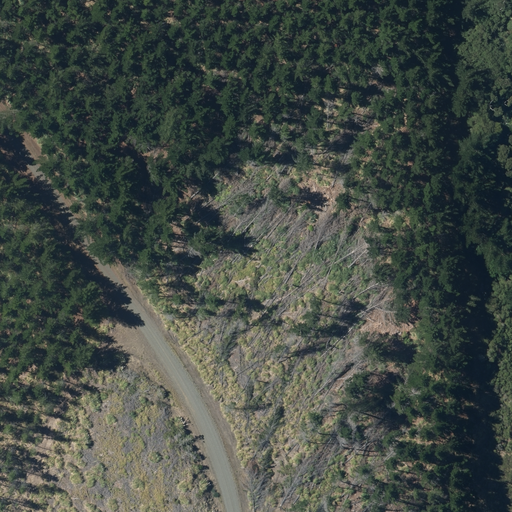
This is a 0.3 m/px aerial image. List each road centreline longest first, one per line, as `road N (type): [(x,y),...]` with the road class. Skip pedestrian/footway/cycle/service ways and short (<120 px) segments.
road 1 (track): [(230,511),(229,487),(141,331),(0,171)]
road 2 (track): [(25,511),(141,331)]
